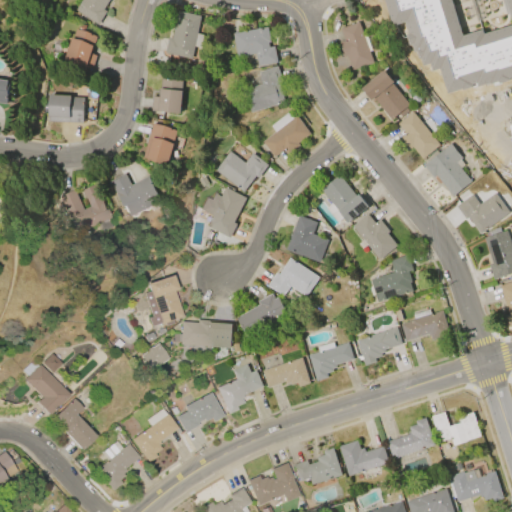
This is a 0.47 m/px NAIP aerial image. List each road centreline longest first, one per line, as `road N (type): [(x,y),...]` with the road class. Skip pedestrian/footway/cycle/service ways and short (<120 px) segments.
road 1 (residential): [(511,441),(452,255),(322,91),(300,1)]
road 2 (residential): [(511,355),(207,463),(148,511)]
road 3 (residential): [(146,0),(125,120),(109,147),(58,158),(0,151)]
road 4 (residential): [(220,282),(250,263),(271,205),(295,176),(348,131)]
road 5 (residential): [(98,511),(22,435),(0,433)]
